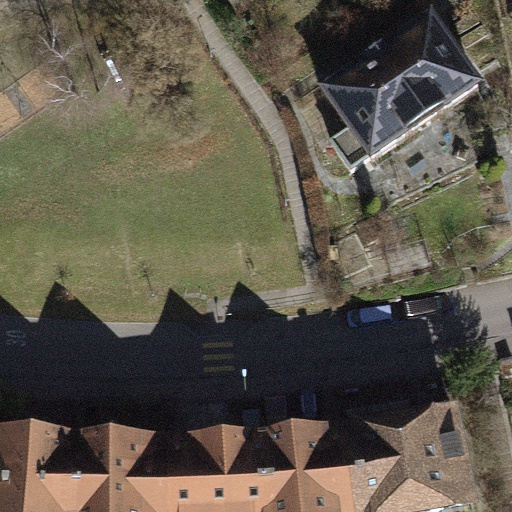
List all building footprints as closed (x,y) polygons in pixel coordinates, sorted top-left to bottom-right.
[(434,23),(327,96),(353,135),(335,148),(355,178),(481,92),(434,23)] [(474,511),(456,418),(350,436),(360,511),(474,511)] [(360,511),(350,436),(264,446),(269,511),(360,511)] [(73,511),(76,448),(0,442),(0,511),(73,511)] [(269,511),(264,446),(167,447),(166,511),(269,511)] [(166,511),(167,447),(76,448),(73,511),(166,511)]
